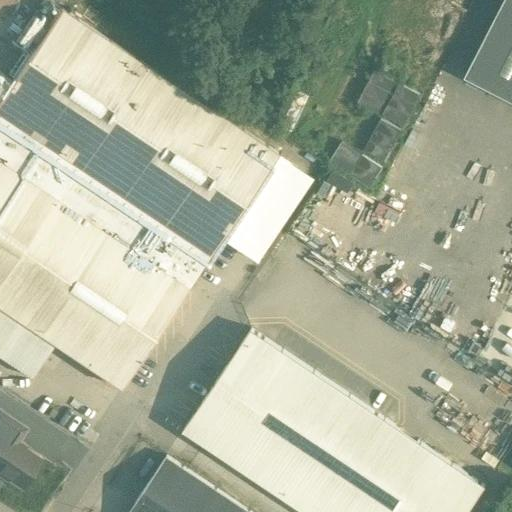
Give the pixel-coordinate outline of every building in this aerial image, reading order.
[(511,0),(504,0),(465,77),(511,100),(511,0)] [(0,198),(17,174),(184,287),(275,153),(58,6),(0,91),(0,198)] [(374,69),(359,99),(382,109),(364,149),(387,160),(420,90),(374,69)] [(343,139),(329,158),(369,185),(383,166),(343,139)] [(0,308),(116,387),(184,287),(17,174),(0,198),(0,308)] [(251,329),(183,430),(307,511),(465,511),(484,484),(251,329)] [(0,473),(8,479),(9,477),(22,486),(40,459),(16,443),(26,428),(0,410),(0,473)] [(128,511),(251,511),(166,455),(128,511)]
